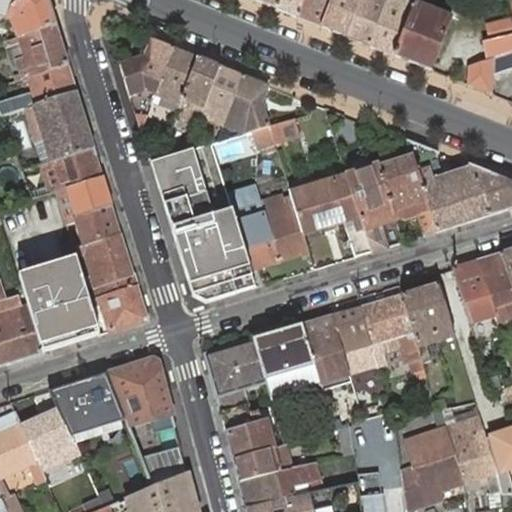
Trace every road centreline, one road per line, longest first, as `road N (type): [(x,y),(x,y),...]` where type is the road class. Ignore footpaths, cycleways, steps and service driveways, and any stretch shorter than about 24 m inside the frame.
road 1 (tertiary): [(511,143),(152,0)]
road 2 (residential): [(174,330),(511,224)]
road 3 (residential): [(77,0),(75,21),(174,330)]
road 4 (residential): [(174,330),(222,511)]
road 5 (residential): [(0,384),(174,330)]
